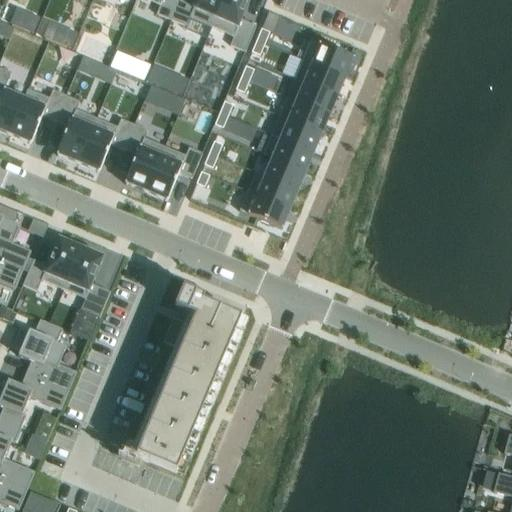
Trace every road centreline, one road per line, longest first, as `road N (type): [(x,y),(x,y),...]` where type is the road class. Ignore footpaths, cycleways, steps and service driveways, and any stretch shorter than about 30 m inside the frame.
road 1 (residential): [(293,297),(0,174)]
road 2 (residential): [(511,389),(293,297)]
road 3 (residential): [(293,297),(206,511)]
